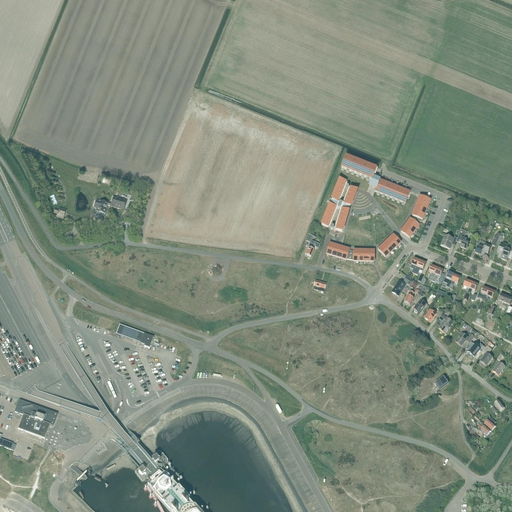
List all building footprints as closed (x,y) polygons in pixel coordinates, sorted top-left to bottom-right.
[(372,179),(376,170),(345,158),(341,169),(372,181),(369,186),(376,188),(375,192),(405,204),(409,194),(379,182),(378,183),(375,182),(375,181),(372,179)] [(330,205),(322,225),(328,228),(336,208),(340,210),(335,229),(334,228),(334,227),(333,227),(333,226),(332,226),(332,227),(331,227),(330,229),(330,230),(331,230),(331,231),(332,231),(332,230),(333,230),(334,230),(342,233),(348,212),(347,212),(349,207),(350,207),(356,191),(349,188),(349,189),(349,188),(349,187),(348,187),(347,186),(347,187),(346,187),(345,189),(345,190),(346,190),(346,191),(347,191),(347,190),(348,190),(343,204),(338,202),(346,184),(346,183),(340,180),(332,201),(331,200),(329,205),(330,205)] [(114,197),(111,205),(111,207),(124,211),(127,201),(114,197)] [(418,202),(428,206),(430,201),(420,197),(418,202)] [(111,207),(111,205),(100,202),(100,203),(96,201),(94,209),(97,209),(96,212),(98,213),(97,215),(96,215),(94,221),(103,224),(105,217),(104,217),(105,215),(107,206),(111,207)] [(426,211),(428,206),(418,202),(416,207),(426,211)] [(414,211),(424,215),(426,211),(416,207),(414,211)] [(55,210),(54,214),(58,215),(57,217),(64,219),(66,210),(60,208),(59,211),(55,210)] [(422,220),(424,215),(414,211),(412,216),(413,217),(421,220),(422,220)] [(413,217),(411,220),(418,226),(421,220),(413,217)] [(419,226),(411,220),(410,220),(407,224),(416,230),(419,226)] [(404,228),(413,235),(416,230),(407,224),(404,228)] [(413,235),(404,228),(401,232),(410,239),(413,235)] [(461,230),(458,239),(461,241),(459,244),(462,245),(460,248),(466,250),(469,244),(466,243),(467,240),(464,239),(467,232),(461,230)] [(495,247),(497,243),(501,235),(498,233),(492,246),(495,247)] [(310,243),(305,255),(311,258),(315,247),(318,248),(320,245),(312,241),(314,237),(309,235),(306,242),(310,243)] [(389,240),(397,248),(401,244),(393,236),(389,240)] [(445,237),(441,246),(450,249),(451,245),(454,247),(458,239),(454,238),(453,241),(445,237)] [(393,251),(397,248),(389,240),(385,243),(393,251)] [(382,247),(389,255),(393,251),(385,243),(382,247)] [(481,256),(484,248),(486,245),(481,243),(480,243),(479,246),(476,254),(481,256)] [(486,245),(484,248),(481,256),(484,257),(485,255),(484,255),(485,253),(489,254),(492,248),(488,246),(489,244),(487,243),(486,245)] [(326,255),(331,256),(334,246),(329,244),(326,255)] [(499,258),(502,259),(507,248),(507,245),(504,244),(501,245),(498,253),(501,254),(500,256),(499,255),(499,258)] [(339,247),(334,246),(331,256),(336,258),(339,247)] [(344,249),(339,247),(336,258),(341,259),(344,249)] [(389,255),(382,247),(378,250),(385,258),(389,255)] [(511,250),(507,248),(502,259),(507,261),(511,252),(511,250)] [(349,250),(344,249),(341,259),(346,261),(346,260),(349,251),(349,250)] [(412,265),(411,269),(413,270),(412,273),(415,275),(420,262),(414,260),(412,265)] [(420,262),(415,275),(418,276),(420,271),(423,272),(424,270),(426,264),(420,262)] [(432,282),(437,269),(432,266),(429,272),(432,274),(429,280),(432,282)] [(443,271),(437,269),(432,282),(435,283),(438,276),(441,277),(443,271)] [(446,279),(444,283),(448,284),(447,288),(450,289),(455,276),(449,274),(447,280),(446,279)] [(455,276),(450,289),(453,290),(455,283),(458,284),(461,278),(455,276)] [(404,283),(403,284),(405,286),(406,285),(410,287),(414,282),(407,277),(403,283),(404,283)] [(315,281),(313,290),(324,293),(326,284),(315,281)] [(464,295),(467,296),(472,283),(466,281),(464,287),(467,288),(464,295)] [(399,282),(392,293),(399,297),(406,286),(405,286),(403,284),(399,282)] [(472,283),(467,296),(470,297),(473,290),(476,292),(478,286),(472,283)] [(480,293),(478,297),(484,300),(483,301),(485,302),(490,290),(484,288),(482,294),(480,293)] [(490,290),(485,302),(488,303),(489,300),(488,299),(489,297),(493,299),(496,293),(490,290)] [(411,291),(405,303),(411,306),(414,299),(412,298),(415,294),(411,291)] [(418,305),(414,310),(416,312),(415,313),(417,314),(418,314),(419,314),(427,305),(421,301),(425,296),(419,291),(414,302),(418,305)] [(501,295),(499,301),(502,303),(501,304),(499,308),(502,309),(507,298),(501,295)] [(511,299),(507,298),(502,309),(505,310),(507,307),(507,305),(510,306),(511,302),(511,299)] [(431,310),(424,318),(431,324),(437,316),(439,318),(443,314),(438,310),(435,314),(431,310)] [(443,323),(438,329),(445,335),(454,324),(445,317),(443,315),(440,320),(443,323)] [(120,326),(116,335),(134,342),(141,344),(140,346),(150,349),(154,338),(120,326)] [(462,333),(455,342),(462,347),(466,342),(469,344),(474,338),(471,335),(468,338),(462,333)] [(474,344),(468,352),(474,357),(479,351),(482,353),(486,348),(481,345),(479,347),(478,346),(477,347),(474,344)] [(482,358),(483,359),(481,362),(487,367),(493,358),(488,355),(492,350),(489,347),(487,346),(483,352),(487,354),(485,357),(484,356),(482,358)] [(500,363),(493,372),(499,376),(506,368),(500,363)] [(444,377),(435,383),(440,390),(449,384),(444,377)] [(416,395),(417,397),(425,391),(422,386),(416,391),(418,394),(416,395)] [(499,401),(495,404),(501,412),(505,409),(499,401)] [(20,414),(24,415),(18,430),(45,440),(51,425),(54,416),(19,403),(18,407),(15,412),(18,413),(18,415),(20,415),(20,414)] [(488,421),(485,425),(492,431),(496,427),(494,425),(496,423),(490,417),(487,420),(488,421)] [(479,425),(477,427),(488,437),(492,432),(485,426),(483,428),(479,425)] [(0,446),(11,450),(14,451),(14,450),(16,445),(0,439),(0,446)] [(56,472),(65,460),(58,454),(51,464),(53,466),(51,468),(56,472)] [(160,461),(157,457),(152,461),(156,465),(160,461)] [(143,469),(138,473),(142,477),(147,473),(143,469)]
